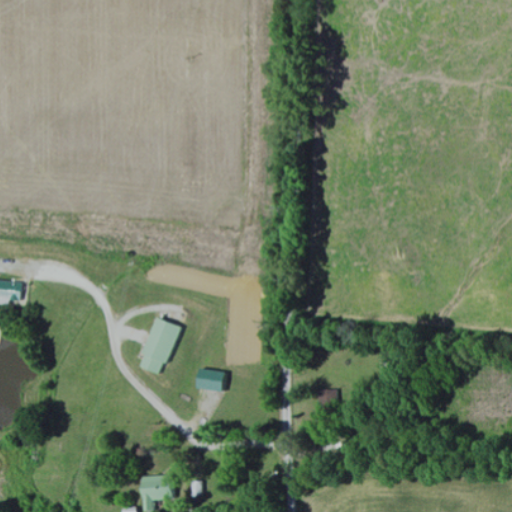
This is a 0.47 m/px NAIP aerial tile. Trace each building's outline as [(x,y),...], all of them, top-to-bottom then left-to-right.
[(0,299),(27,301),(29,282),(0,280),(0,299)] [(187,326),(162,317),(146,367),(166,374),(169,363),(174,365),(187,326)] [(234,372),(205,369),(202,389),(231,392),(234,372)] [(339,390),(324,391),(325,422),(340,422),(339,390)] [(147,476),(148,511),(161,511),(161,500),(182,499),(181,475),(147,476)]
